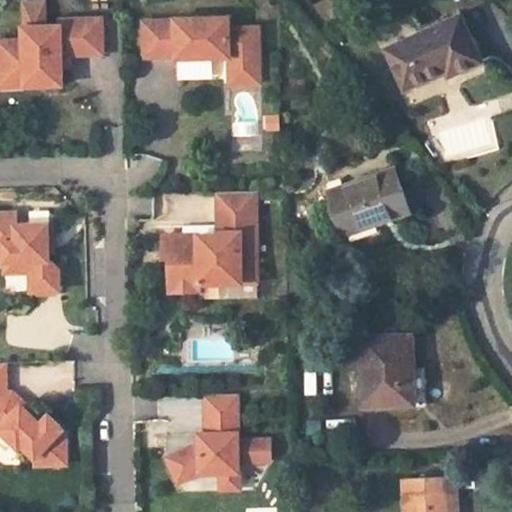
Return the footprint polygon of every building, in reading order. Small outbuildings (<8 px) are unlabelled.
[(484,58),(463,13),(387,48),(407,88),(448,68),(450,75),(484,58)] [(177,20),(144,21),(145,56),(177,55),(178,57),(216,56),(216,53),(231,53),(232,72),(261,71),(261,26),(232,27),(232,16),(177,18),(177,20)] [(104,52),(103,17),(62,18),(62,24),(25,26),(25,39),(0,39),(0,56),(1,72),(26,71),(26,75),(46,74),(47,84),(65,83),(64,53),(104,52)] [(1,85),(27,84),(26,75),(26,71),(1,72),(1,85)] [(413,209),(397,166),(331,191),(346,233),(413,209)] [(258,190),(219,191),(220,226),(220,234),(185,235),(164,235),(165,257),(172,257),(173,290),(203,290),(202,282),(245,281),(245,262),(260,262),(258,190)] [(56,263),(55,226),(31,227),(31,223),(18,223),(18,212),(0,212),(0,252),(7,252),(7,260),(23,259),(33,269),(33,289),(61,288),(61,267),(56,263)] [(220,234),(220,226),(185,227),(185,235),(220,234)] [(260,280),(260,262),(245,262),(245,281),(260,280)] [(25,290),(26,275),(5,275),(5,290),(25,290)] [(417,402),(414,335),(364,336),(367,403),(417,402)] [(7,391),(6,362),(0,361),(0,427),(1,428),(19,444),(25,443),(39,456),(50,456),(50,463),(70,462),(68,430),(51,414),(43,422),(24,404),(20,408),(8,397),(7,391)] [(20,408),(24,404),(11,393),(7,391),(8,397),(20,408)] [(272,459),(271,437),(240,438),(238,392),(206,393),(207,432),(200,432),(201,449),(184,449),(168,456),(179,480),(202,470),(222,470),(222,475),(240,474),(240,460),(272,459)] [(50,456),(39,456),(40,464),(50,463),(50,456)] [(241,487),(240,474),(222,475),(222,487),(241,487)] [(459,511),(458,474),(405,477),(406,511),(459,511)]
